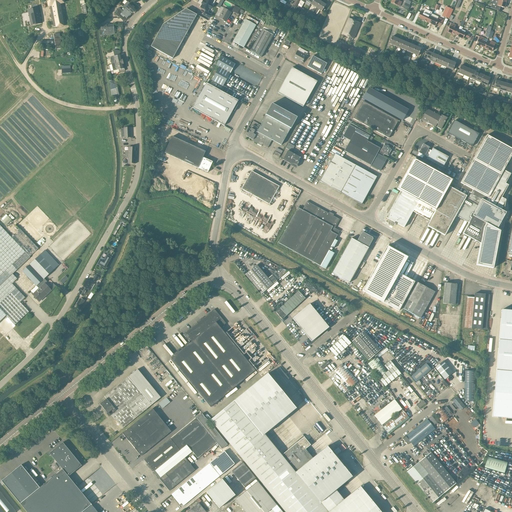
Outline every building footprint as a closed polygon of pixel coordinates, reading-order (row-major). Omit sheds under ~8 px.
[(63,0),(47,0),(48,7),(50,6),(54,27),(56,27),(67,25),(63,3),(64,3),(63,0)] [(202,4),(200,8),(206,10),(203,15),(210,18),(211,15),(208,12),(210,8),(211,9),(213,5),(212,5),(214,1),(211,0),(204,0),(203,0),(202,4)] [(125,8),(132,15),(137,9),(130,3),(128,1),(123,6),(125,8)] [(326,5),(320,1),(316,8),(313,13),(316,14),(319,10),(322,11),(326,5)] [(235,5),(232,10),(237,13),(240,8),(235,5)] [(446,17),(448,19),(449,19),(453,10),(446,7),(445,10),(447,11),(444,17),(446,17)] [(127,19),(132,15),(125,8),(123,11),(119,8),(114,13),(123,21),(126,18),(127,19)] [(224,8),(219,18),(226,21),(231,12),(224,8)] [(38,9),(28,11),(31,26),(40,25),(38,9)] [(151,46),(173,58),(192,24),(197,15),(186,9),(163,24),(151,46)] [(427,22),(430,17),(420,12),(418,17),(420,18),(420,19),(427,22)] [(438,20),(430,17),(427,22),(435,26),(436,24),(441,26),(442,23),(438,21),(438,20)] [(342,34),(348,36),(354,39),(360,23),(349,18),(342,34)] [(233,42),(244,47),(250,36),(256,25),(246,19),(233,42)] [(455,35),(458,30),(454,28),(456,25),(451,23),(447,32),(455,35)] [(103,26),(104,35),(104,36),(115,34),(113,24),(103,25),(103,26)] [(263,29),(251,51),(261,57),(274,35),(263,29)] [(470,35),(458,30),(455,35),(463,39),(464,36),(468,38),(470,35)] [(53,34),(56,49),(62,48),(60,33),(53,34)] [(395,46),(398,39),(392,36),(389,43),(395,46)] [(484,48),(486,43),(487,40),(484,39),(480,37),(476,45),(484,48)] [(401,48),(404,41),(398,39),(395,46),(401,48)] [(406,51),(409,44),(404,41),(401,48),(406,51)] [(489,44),(486,43),(484,48),(492,52),(495,43),(491,41),(489,44)] [(412,53),(415,46),(409,44),(406,51),(412,53)] [(421,48),(415,46),(412,53),(418,56),(421,48)] [(347,53),(358,57),(361,51),(349,47),(347,53)] [(110,58),(112,64),(122,61),(121,55),(120,56),(119,54),(120,54),(120,53),(120,52),(119,52),(119,51),(118,51),(117,51),(116,50),(115,50),(114,50),(114,51),(116,57),(114,57),(110,58)] [(297,51),(293,59),(301,63),(307,54),(304,52),(303,55),(297,51)] [(429,60),(432,53),(427,51),(424,58),(429,60)] [(435,63),(438,56),(432,53),(429,60),(435,63)] [(235,64),(220,56),(216,65),(219,67),(230,73),(235,64)] [(312,56),(307,67),(321,74),(327,64),(312,56)] [(441,65),(444,58),(438,56),(435,63),(441,65)] [(447,68),(450,60),(444,58),(441,65),(447,68)] [(456,63),(450,60),(447,68),(453,70),(456,63)] [(122,61),(112,64),(113,71),(119,70),(119,72),(125,71),(124,69),(122,61)] [(464,75),(467,68),(461,65),(458,73),(464,75)] [(212,80),(223,86),(230,73),(219,67),(212,80)] [(317,82),(292,68),(278,93),(303,107),(317,82)] [(469,78),(473,70),(467,68),(464,75),(469,78)] [(475,80),(478,73),(473,70),(469,78),(475,80)] [(481,83),(484,76),(478,73),(475,80),(481,83)] [(490,78),(484,76),(481,83),(487,86),(490,78)] [(114,81),(109,82),(110,89),(111,96),(119,94),(117,88),(118,88),(116,80),(114,81)] [(500,90),(502,82),(496,80),(496,81),(494,80),(491,87),(494,88),(500,90)] [(249,92),(252,87),(244,82),(241,88),(249,92)] [(506,92),(508,84),(502,82),(500,90),(506,92)] [(206,83),(192,108),(224,126),(238,101),(206,83)] [(369,88),(363,98),(402,120),(408,110),(369,88)] [(353,119),(389,138),(398,121),(363,101),(353,119)] [(246,136),(252,139),(258,142),(257,143),(262,146),(262,145),(268,148),(272,140),(281,145),(290,129),(291,129),(297,118),(272,104),(266,115),(266,116),(257,132),(251,128),(246,136)] [(350,117),(353,108),(347,106),(342,116),(345,117),(346,115),(350,117)] [(421,119),(435,127),(441,130),(447,118),(441,115),(440,117),(427,109),(421,119)] [(460,140),(467,127),(454,120),(447,133),(460,140)] [(349,125),(370,136),(371,134),(350,122),(349,124),(349,125)] [(343,137),(350,141),(344,151),(380,171),(387,159),(382,156),(384,154),(388,156),(392,148),(385,144),(380,151),(379,150),(380,148),(367,141),(370,136),(349,125),(343,137)] [(467,127),(460,140),(472,146),(479,134),(467,127)] [(401,191),(398,195),(416,205),(413,211),(430,221),(427,226),(445,235),(455,216),(469,223),(463,234),(480,244),(476,265),(493,268),(500,231),(500,230),(501,224),(500,223),(506,213),(504,212),(507,198),(502,196),(509,184),(506,182),(511,172),(504,169),(511,154),(511,147),(488,134),(460,183),(473,190),(471,193),(468,191),(468,192),(461,188),(460,189),(450,184),(452,180),(414,159),(397,189),(401,191)] [(203,157),(205,151),(172,136),(165,153),(198,168),(203,157)] [(288,143),(286,149),(291,152),(294,145),(288,143)] [(423,157),(427,159),(431,151),(428,149),(429,147),(423,144),(420,149),(418,150),(419,152),(418,153),(424,156),(423,157)] [(302,154),(305,149),(299,146),(296,151),(302,154)] [(135,147),(129,147),(128,147),(128,151),(125,151),(125,156),(128,157),(128,163),(136,164),(136,151),(135,151),(135,149),(135,147)] [(432,148),(431,151),(427,159),(443,168),(448,157),(432,148)] [(300,158),(288,151),(283,160),(291,164),(290,165),(296,168),(299,162),(298,162),(300,158)] [(335,154),(320,181),(362,204),(377,177),(335,154)] [(203,157),(198,168),(208,172),(213,162),(203,157)] [(243,190),(248,192),(262,200),(269,204),(279,186),(257,174),(253,172),(243,190)] [(386,218),(395,222),(394,223),(394,224),(394,225),(395,225),(396,225),(397,224),(404,227),(413,211),(416,205),(398,195),(386,218)] [(315,217),(333,227),(313,262),(325,269),(332,258),(332,252),(329,250),(331,247),(333,248),(337,241),(335,239),(337,235),(340,231),(335,228),(340,219),(307,201),(302,210),(315,217)] [(315,217),(302,210),(298,208),(278,243),(296,252),(315,217)] [(7,216),(2,222),(6,226),(11,220),(7,216)] [(333,227),(315,217),(296,252),(313,262),(333,227)] [(0,308),(6,315),(25,297),(12,283),(17,278),(12,274),(30,257),(0,225),(0,308)] [(343,252),(361,262),(369,248),(368,248),(369,246),(373,239),(372,237),(363,232),(361,233),(358,239),(357,241),(351,238),(343,252)] [(399,311),(415,282),(399,273),(407,257),(387,246),(362,291),(399,311)] [(36,286),(41,281),(44,279),(59,265),(45,250),(22,271),(36,286)] [(343,252),(332,273),(349,283),(361,262),(343,252)] [(107,255),(105,259),(104,261),(101,259),(100,259),(97,264),(105,268),(111,257),(107,255)] [(511,261),(507,260),(503,275),(511,276),(511,270),(510,270),(511,263),(511,261)] [(277,280),(272,275),(268,278),(257,265),(245,275),(262,294),(273,284),(277,280)] [(44,279),(41,281),(36,286),(39,289),(33,295),(39,301),(44,296),(45,296),(51,290),(45,284),(47,282),(44,279)] [(90,291),(94,284),(87,280),(83,286),(90,291)] [(403,309),(412,313),(420,318),(435,292),(418,283),(403,309)] [(445,283),(443,303),(455,305),(458,305),(460,285),(457,284),(445,283)] [(90,291),(83,286),(79,294),(83,296),(82,299),(80,298),(75,306),(79,309),(84,300),(85,297),(86,298),(88,295),(89,295),(91,291),(90,291)] [(282,320),(305,299),(298,291),(275,312),(282,320)] [(475,293),(471,328),(486,330),(489,295),(485,295),(485,294),(475,293)] [(310,304),(292,318),(312,341),(329,327),(310,304)] [(350,305),(342,312),(344,314),(352,308),(350,305)] [(190,342),(170,358),(210,407),(255,370),(220,328),(226,323),(214,309),(183,334),(190,342)] [(511,310),(501,310),(499,340),(511,340),(511,310)] [(368,362),(380,351),(365,333),(352,343),(368,362)] [(344,335),(329,349),(336,357),(351,343),(344,335)] [(511,340),(499,340),(496,369),(511,370),(511,340)] [(389,370),(388,371),(377,357),(368,364),(379,378),(386,386),(402,373),(391,360),(385,365),(389,370)] [(322,369),(329,363),(328,361),(320,367),(322,369)] [(444,379),(453,373),(443,361),(435,367),(444,379)] [(340,376),(333,382),(343,394),(358,381),(343,364),(335,371),(340,376)] [(431,370),(426,364),(410,377),(415,383),(431,370)] [(123,429),(151,405),(161,398),(138,369),(105,397),(107,399),(100,404),(107,413),(107,414),(109,416),(112,414),(117,421),(123,429)] [(511,418),(511,370),(496,369),(492,417),(511,418)] [(462,375),(461,380),(465,380),(464,398),(474,398),(475,371),(465,370),(465,375),(462,375)] [(261,435),(262,436),(265,434),(296,409),(267,374),(234,401),(233,401),(239,408),(261,435)] [(372,409),(391,432),(408,417),(389,394),(372,409)] [(423,400),(417,406),(419,409),(426,404),(423,400)] [(343,499),(335,489),(351,476),(327,446),(312,458),(305,449),(310,445),(304,437),(282,455),(265,434),(262,436),(261,435),(239,408),(233,401),(210,420),(260,480),(285,511),(380,511),(359,486),(343,499)] [(450,416),(452,414),(446,406),(444,408),(450,416)] [(451,417),(443,407),(435,414),(443,423),(451,417)] [(153,409),(123,433),(141,456),(171,432),(153,409)] [(196,418),(144,460),(154,472),(155,472),(160,478),(185,458),(192,452),(197,458),(216,443),(222,449),(227,445),(202,413),(196,418)] [(434,425),(440,421),(435,414),(429,419),(434,425)] [(319,417),(312,423),(321,434),(328,427),(319,417)] [(428,420),(403,439),(408,445),(411,443),(414,447),(435,429),(428,420)] [(82,465),(76,459),(78,458),(75,454),(73,455),(63,442),(49,453),(62,469),(40,488),(21,465),(2,480),(27,511),(97,511),(69,476),(82,465)] [(430,452),(406,471),(432,502),(455,483),(430,452)] [(222,453),(185,483),(176,491),(178,494),(174,497),(177,500),(178,499),(183,506),(200,492),(230,467),(223,458),(225,456),(222,453)] [(505,472),(508,463),(488,457),(486,466),(505,472)] [(195,469),(185,458),(160,478),(159,478),(169,491),(195,469)] [(242,462),(231,471),(244,487),(256,478),(242,462)] [(222,479),(206,492),(219,508),(235,495),(222,479)] [(245,511),(282,511),(258,482),(235,500),(245,511)] [(0,511),(15,511),(16,511),(0,491),(0,511)] [(206,511),(199,503),(187,511),(206,511)]
